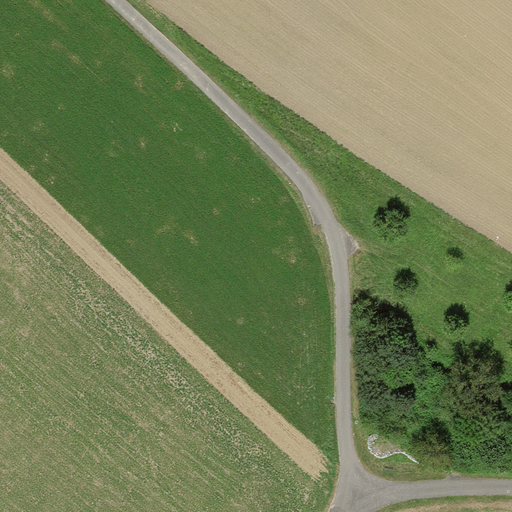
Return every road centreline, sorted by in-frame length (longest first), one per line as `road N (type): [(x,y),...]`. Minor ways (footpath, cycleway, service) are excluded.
road 1 (track): [(363,501),(360,434),(343,366),(343,260),(304,173),(114,0)]
road 2 (track): [(353,511),(363,501),(511,491)]
